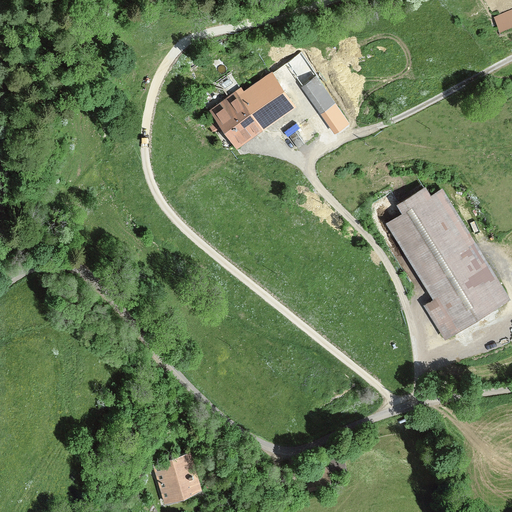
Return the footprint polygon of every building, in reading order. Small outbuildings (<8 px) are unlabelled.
[(511,28),(511,10),(496,17),(502,32),(511,28)] [(208,110),(237,151),(297,109),(273,74),(247,91),(243,86),(208,110)] [(317,79),(304,88),(324,113),(336,104),(317,79)] [(404,215),(388,225),(457,335),(511,301),(511,299),(443,189),(431,196),(427,189),(398,206),(404,215)] [(193,453),(156,465),(167,502),(204,491),(193,453)] [(335,487),(332,475),(349,471),(345,453),(327,458),(330,469),(307,474),(311,492),(335,487)] [(135,475),(142,477),(146,462),(139,461),(135,475)]
